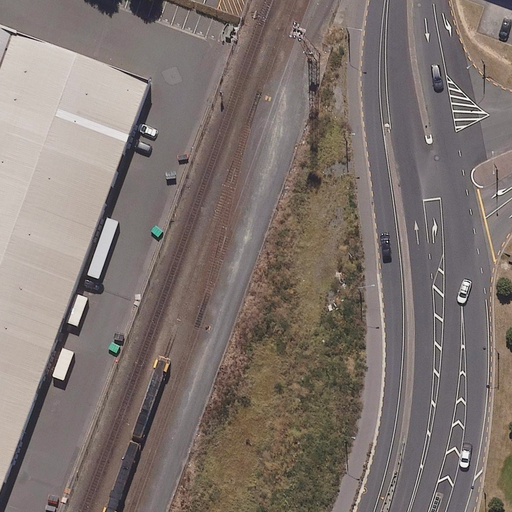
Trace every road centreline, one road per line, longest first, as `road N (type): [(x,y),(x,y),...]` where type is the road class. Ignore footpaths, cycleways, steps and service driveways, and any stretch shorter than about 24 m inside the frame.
road 1 (secondary): [(364,511),(394,364),(370,89),(376,0)]
road 2 (secondary): [(414,496),(428,345),(419,182)]
road 3 (secondary): [(462,244),(475,395),(456,511)]
road 4 (secondary): [(462,244),(444,414),(414,496)]
road 5 (secondary): [(419,182),(401,92),(397,0)]
road 6 (secondary): [(426,0),(449,155)]
road 7 (tertiary): [(437,0),(458,65),(489,97),(511,107)]
